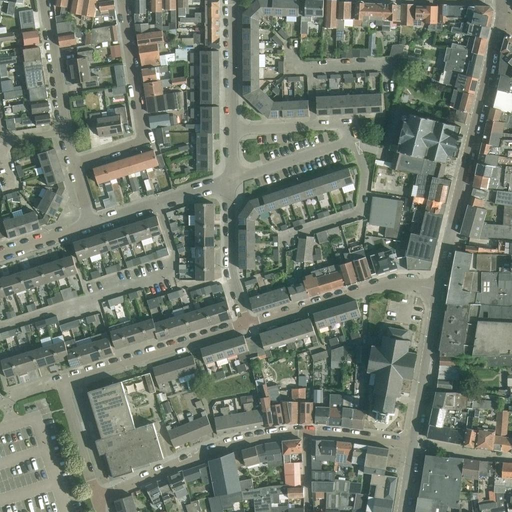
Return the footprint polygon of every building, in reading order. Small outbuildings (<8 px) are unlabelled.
[(0,0),(0,1),(8,3),(7,9),(6,15),(13,16),(14,10),(15,3),(22,4),(22,0),(0,0)] [(65,22),(66,17),(67,8),(68,0),(56,0),(55,6),(62,7),(61,16),(56,17),(57,19),(57,24),(65,22)] [(72,0),(70,13),(77,14),(82,15),(81,20),(94,22),(97,1),(96,0),(72,0)] [(97,1),(94,18),(102,17),(113,15),(113,21),(117,20),(115,10),(114,1),(108,2),(108,0),(106,0),(102,0),(100,1),(97,1)] [(137,35),(150,33),(149,23),(143,23),(143,18),(140,18),(140,14),(147,14),(146,0),(135,0),(135,19),(136,26),(137,35)] [(157,12),(157,32),(164,31),(163,12),(162,0),(150,0),(151,12),(157,12)] [(176,0),(165,0),(165,10),(171,10),(172,23),(169,23),(170,30),(177,30),(176,19),(176,0)] [(178,0),(179,18),(181,18),(186,18),(186,8),(189,8),(188,5),(188,0),(178,0)] [(201,1),(206,1),(206,8),(220,8),(219,0),(188,0),(188,5),(201,5),(201,1)] [(258,0),(252,6),(262,18),(265,15),(271,16),(271,0),(258,0)] [(285,0),(277,0),(271,0),(271,16),(285,16),(285,0)] [(299,1),(285,0),(285,16),(299,17),(299,3),(299,1)] [(306,3),(299,3),(299,17),(302,17),(302,34),(308,34),(308,22),(312,22),(312,18),(313,18),(313,17),(324,17),(324,0),(315,0),(306,0),(306,1),(306,3)] [(325,28),(337,29),(338,3),(338,1),(326,0),(325,28)] [(337,29),(337,41),(344,41),(345,27),(345,19),(351,20),(352,3),(349,3),(348,1),(344,1),(343,3),(338,3),(337,29)] [(363,27),(369,27),(370,20),(370,11),(369,11),(369,4),(364,4),(364,2),(357,1),(357,4),(356,4),(356,19),(363,19),(363,27)] [(401,27),(401,25),(402,5),(398,5),(396,5),(396,3),(390,3),(390,5),(385,5),(385,11),(384,11),(383,26),(383,31),(391,31),(391,26),(401,27)] [(376,26),(383,26),(384,11),(385,11),(385,5),(369,4),(369,11),(370,11),(370,20),(377,20),(376,26)] [(401,25),(413,26),(414,6),(402,5),(401,25)] [(447,26),(448,6),(438,5),(438,7),(425,7),(416,7),(416,20),(424,20),(424,22),(431,23),(430,24),(429,26),(429,29),(430,31),(437,31),(443,31),(444,25),(447,26)] [(244,14),(244,24),(260,24),(260,21),(262,18),(252,6),(244,14)] [(448,6),(447,24),(462,24),(467,24),(472,24),(476,7),(455,6),(448,6)] [(472,24),(490,28),(492,24),(490,23),(493,14),(493,11),(492,11),(491,9),(491,7),(476,7),(472,24)] [(196,18),(220,18),(220,8),(206,8),(206,13),(196,13),(196,18)] [(32,10),(18,12),(20,24),(21,31),(35,29),(34,21),(32,10)] [(186,18),(181,18),(181,23),(202,23),(202,28),(206,28),(220,28),(220,18),(196,18),(186,18)] [(57,24),(59,35),(71,34),(71,31),(76,31),(76,26),(73,23),(73,21),(65,22),(57,24)] [(244,24),(244,39),(260,39),(260,24),(244,24)] [(488,39),(490,28),(472,24),(467,24),(462,24),(460,29),(453,27),(451,32),(476,37),(488,39)] [(92,34),(92,37),(117,33),(116,26),(93,29),(92,29),(92,34)] [(194,38),(220,38),(220,28),(206,28),(206,35),(194,35),(194,38)] [(279,32),(287,41),(290,37),(282,29),(279,32)] [(0,41),(23,39),(24,46),(38,44),(36,31),(22,33),(22,32),(0,34),(0,41)] [(71,34),(59,35),(61,47),(77,45),(76,38),(82,37),(82,32),(77,33),(76,31),(71,31),(71,34)] [(157,32),(150,33),(137,35),(143,70),(161,67),(158,43),(164,43),(164,31),(157,32)] [(92,37),(91,45),(118,41),(117,33),(92,37)] [(273,39),(281,47),(284,43),(276,35),(273,39)] [(501,54),(500,62),(507,62),(511,57),(511,36),(505,37),(501,52),(501,54)] [(457,49),(464,50),(484,55),(485,49),(488,39),(476,37),(476,39),(474,39),(472,39),(470,43),(472,45),(474,46),(473,49),(458,44),(457,49)] [(194,38),(178,39),(178,49),(194,49),(194,47),(198,47),(198,49),(206,49),(219,49),(220,49),(220,38),(194,38)] [(244,39),(244,54),(260,54),(260,39),(244,39)] [(393,45),(390,57),(402,59),(406,44),(393,45)] [(447,71),(456,73),(479,79),(484,55),(464,50),(457,49),(452,48),(452,49),(448,47),(444,61),(447,62),(444,70),(447,71)] [(0,65),(23,63),(41,60),(39,48),(22,50),(23,56),(0,58),(0,65)] [(69,66),(70,72),(90,69),(89,62),(95,61),(94,50),(78,53),(79,59),(69,60),(70,66),(69,66)] [(219,67),(220,67),(220,62),(219,62),(219,51),(201,52),(201,104),(220,104),(219,93),(220,93),(220,88),(219,67)] [(244,54),(244,69),(260,69),(260,54),(244,54)] [(23,63),(26,90),(44,87),(41,60),(23,63)] [(500,75),(496,90),(511,93),(511,78),(509,78),(511,67),(511,66),(508,63),(507,62),(500,62),(499,74),(499,75),(500,75)] [(278,66),(267,65),(266,73),(277,74),(278,66)] [(143,70),(145,83),(158,81),(157,73),(165,72),(164,66),(161,67),(143,70)] [(90,69),(70,72),(71,79),(72,79),(73,84),(83,83),(83,89),(99,86),(97,76),(91,77),(90,69)] [(244,69),(244,84),(260,84),(260,69),(244,69)] [(475,93),(479,79),(456,73),(447,71),(444,84),(450,85),(450,88),(457,90),(475,95),(475,93)] [(158,81),(145,83),(147,97),(164,94),(163,88),(173,86),(173,85),(187,83),(186,77),(172,79),(158,81)] [(0,84),(1,93),(3,93),(13,92),(11,80),(0,82),(0,84)] [(244,96),(251,102),(262,91),(260,89),(260,84),(244,84),(244,96)] [(44,87),(26,90),(13,92),(3,93),(4,100),(15,98),(15,97),(24,96),(24,95),(26,95),(26,96),(29,96),(30,102),(46,99),(47,97),(46,93),(45,92),(44,87)] [(454,99),(456,100),(453,109),(457,110),(454,121),(467,124),(471,107),(475,95),(457,90),(454,99)] [(495,90),(491,107),(511,112),(511,109),(511,93),(496,90),(495,90)] [(251,102),(261,112),(272,101),(262,91),(251,102)] [(164,94),(147,97),(149,113),(178,108),(176,92),(164,94)] [(373,113),(384,112),(383,94),(317,98),(318,116),(328,115),(328,116),(334,116),(334,115),(368,113),(368,114),(373,114),(373,113)] [(46,101),(18,105),(11,106),(12,114),(20,113),(20,112),(31,110),(31,114),(48,112),(46,101)] [(272,101),(261,112),(269,119),(282,118),(281,102),(275,103),(272,101)] [(309,101),(295,102),(296,118),(310,117),(309,101)] [(295,102),(281,102),(282,118),(296,118),(295,102)] [(116,115),(108,116),(111,136),(118,135),(118,134),(123,133),(122,124),(127,123),(125,107),(115,109),(116,115)] [(201,107),(201,133),(201,134),(213,134),(220,134),(220,123),(220,117),(219,117),(219,107),(201,107)] [(491,107),(488,120),(509,123),(511,112),(491,107)] [(111,136),(108,116),(101,118),(100,113),(90,115),(91,128),(97,127),(99,137),(104,136),(104,137),(111,136)] [(22,125),(35,123),(36,126),(50,124),(48,114),(21,118),(22,125)] [(169,114),(149,117),(151,130),(156,129),(168,127),(171,126),(169,114)] [(391,150),(397,152),(446,163),(447,156),(458,158),(464,136),(460,135),(462,127),(410,114),(409,117),(406,116),(399,143),(400,143),(399,146),(393,144),(391,150)] [(7,129),(10,131),(16,130),(14,119),(6,120),(7,129)] [(511,139),(511,134),(503,133),(504,127),(511,128),(511,123),(509,123),(488,120),(483,143),(494,143),(495,142),(501,142),(502,139),(511,139)] [(168,127),(156,129),(159,145),(170,143),(168,127)] [(198,133),(198,146),(213,146),(213,134),(201,134),(201,133),(198,133)] [(499,155),(511,156),(511,139),(502,139),(501,142),(495,142),(494,143),(483,143),(480,153),(492,155),(498,156),(499,155)] [(198,146),(198,158),(213,158),(213,146),(198,146)] [(37,154),(40,165),(57,159),(54,149),(37,154)] [(142,154),(151,184),(156,183),(154,178),(156,178),(153,167),(159,165),(160,169),(166,168),(161,154),(156,156),(154,150),(142,154)] [(392,169),(419,176),(419,174),(442,179),(446,163),(397,152),(392,169)] [(480,153),(478,163),(499,167),(499,165),(511,166),(511,156),(499,155),(498,156),(492,155),(480,153)] [(142,154),(130,158),(135,173),(141,171),(148,196),(154,194),(151,184),(142,154)] [(130,158),(118,162),(123,177),(129,175),(134,192),(140,190),(135,173),(130,158)] [(213,158),(198,158),(198,171),(213,171),(213,158)] [(40,165),(44,175),(61,170),(57,159),(40,165)] [(118,162),(106,165),(117,202),(123,200),(116,179),(123,177),(118,162)] [(504,188),(505,189),(508,166),(499,165),(499,167),(478,163),(475,175),(491,178),(497,179),(505,180),(504,188)] [(117,202),(106,165),(94,169),(99,184),(104,182),(110,199),(104,200),(106,209),(118,205),(117,202)] [(349,169),(336,173),(341,187),(354,183),(349,169)] [(56,183),(57,189),(64,189),(61,182),(64,181),(61,170),(44,175),(47,186),(56,183)] [(336,173),(324,177),(329,191),(341,187),(336,173)] [(452,181),(442,179),(419,174),(419,176),(417,186),(415,195),(415,196),(446,204),(447,204),(452,181)] [(488,190),(491,178),(475,175),(473,187),(488,190)] [(324,177),(312,181),(317,195),(319,201),(324,199),(322,193),(329,191),(324,177)] [(312,181),(300,185),(305,199),(317,195),(312,181)] [(300,185),(287,189),(292,203),(305,199),(300,185)] [(473,188),(471,196),(486,201),(488,193),(473,188)] [(46,190),(41,199),(57,208),(63,197),(60,196),(64,189),(57,189),(55,194),(46,190)] [(287,189),(275,193),(280,207),(292,203),(287,189)] [(505,205),(511,206),(511,191),(509,192),(497,191),(495,204),(505,205)] [(275,193),(263,198),(268,212),(280,207),(275,193)] [(415,196),(413,208),(414,208),(413,211),(415,212),(412,221),(423,224),(426,211),(436,213),(443,215),(446,204),(415,196)] [(471,196),(468,205),(483,209),(486,201),(471,196)] [(372,225),(386,227),(385,237),(398,239),(404,201),(375,197),(372,225)] [(250,202),(245,209),(257,218),(259,214),(268,212),(263,198),(250,202)] [(45,214),(42,220),(46,224),(50,217),(52,218),(57,208),(41,199),(36,210),(45,214)] [(196,215),(214,215),(214,204),(196,204),(196,215)] [(468,205),(460,234),(468,236),(469,237),(479,239),(499,240),(507,240),(508,225),(503,225),(487,224),(487,223),(484,222),(487,210),(483,209),(468,205)] [(508,225),(511,225),(511,206),(505,205),(503,225),(508,225)] [(240,217),(240,230),(255,230),(255,221),(257,218),(245,209),(240,217)] [(412,233),(407,254),(408,270),(415,270),(415,267),(431,269),(438,239),(442,221),(435,219),(436,213),(426,211),(423,224),(420,235),(412,233)] [(33,212),(23,216),(29,232),(39,229),(38,226),(46,224),(42,220),(36,221),(33,212)] [(196,226),(214,226),(214,215),(196,215),(196,226)] [(23,216),(12,219),(18,235),(29,232),(23,216)] [(157,216),(146,220),(152,237),(162,233),(157,216)] [(0,232),(0,238),(7,236),(7,239),(18,235),(12,219),(2,222),(5,231),(0,232)] [(146,220),(136,223),(141,240),(152,237),(146,220)] [(136,223),(126,226),(131,243),(141,240),(136,223)] [(126,226),(115,230),(121,247),(126,245),(131,243),(126,226)] [(196,236),(214,237),(214,226),(196,226),(196,236)] [(338,227),(328,230),(331,241),(342,237),(338,227)] [(115,230),(105,233),(111,250),(121,247),(115,230)] [(240,230),(240,243),(255,243),(255,230),(240,230)] [(320,244),(331,241),(328,230),(316,233),(320,244)] [(105,233),(95,236),(100,253),(111,250),(105,233)] [(95,236),(84,239),(90,257),(100,253),(95,236)] [(196,247),(214,247),(214,237),(196,236),(196,247)] [(307,236),(307,239),(305,257),(306,261),(317,261),(317,256),(313,256),(314,237),(307,236)] [(305,257),(307,239),(300,238),(297,262),(306,261),(305,257)] [(90,257),(84,239),(74,243),(79,260),(90,257)] [(466,246),(465,252),(473,253),(492,254),(497,255),(511,255),(511,240),(507,240),(499,240),(499,249),(489,249),(466,246)] [(240,243),(240,256),(255,256),(255,243),(240,243)] [(362,245),(348,249),(350,253),(352,261),(358,282),(373,278),(362,245)] [(196,258),(214,258),(214,247),(196,247),(192,247),(192,253),(196,253),(196,258)] [(167,249),(157,252),(159,259),(169,255),(167,249)] [(446,304),(448,304),(482,306),(480,273),(491,273),(492,254),(473,253),(465,252),(456,250),(446,304)] [(395,268),(397,267),(395,261),(392,251),(384,254),(384,251),(379,253),(379,254),(372,256),(375,267),(376,267),(378,273),(379,272),(381,273),(383,272),(384,271),(391,269),(392,270),(395,269),(395,268)] [(148,262),(159,259),(157,252),(146,256),(148,262)] [(352,261),(350,253),(344,254),(347,263),(339,265),(345,286),(358,282),(352,261)] [(511,273),(511,255),(511,263),(503,263),(503,268),(500,267),(500,265),(497,265),(497,255),(492,254),(491,273),(511,273)] [(73,256),(62,259),(67,277),(78,273),(73,256)] [(148,262),(146,256),(136,259),(138,265),(148,262)] [(255,256),(240,256),(240,269),(255,269),(255,256)] [(196,269),(214,269),(214,258),(196,258),(196,269)] [(62,259),(51,263),(57,280),(67,277),(62,259)] [(138,265),(136,259),(126,262),(128,268),(138,265)] [(51,263),(41,266),(47,283),(57,280),(51,263)] [(338,265),(321,270),(327,292),(345,286),(339,265),(338,265)] [(41,266),(31,269),(36,286),(47,283),(41,266)] [(117,272),(115,266),(106,269),(108,275),(117,272)] [(31,269),(21,272),(26,290),(36,286),(31,269)] [(214,269),(196,269),(196,273),(196,280),(215,280),(214,280),(214,269)] [(303,278),(305,283),(309,297),(327,292),(321,270),(312,272),(312,275),(303,278)] [(21,272),(10,276),(16,293),(26,290),(21,272)] [(511,273),(491,273),(480,273),(482,306),(491,306),(491,313),(507,314),(509,312),(511,312),(511,273)] [(10,276),(0,279),(6,296),(16,293),(10,276)] [(309,297),(305,283),(303,278),(297,279),(299,285),(289,288),(293,302),(309,297)] [(286,287),(274,291),(279,306),(291,302),(286,287)] [(180,297),(178,291),(168,294),(170,301),(180,297)] [(274,291),(262,294),(267,309),(279,306),(274,291)] [(56,297),(52,298),(54,305),(64,301),(62,294),(56,296),(56,297)] [(267,309),(262,294),(250,298),(254,313),(267,309)] [(159,304),(157,297),(148,300),(150,307),(159,304)] [(54,305),(52,298),(42,302),(44,308),(54,305)] [(356,300),(346,304),(350,319),(361,315),(356,300)] [(227,301),(216,304),(222,322),(232,318),(227,301)] [(216,304),(206,308),(211,325),(222,322),(216,304)] [(346,304),(335,307),(340,322),(350,319),(346,304)] [(511,312),(509,312),(507,314),(491,313),(491,306),(482,306),(448,304),(447,307),(447,311),(480,316),(479,321),(511,322),(511,312)] [(183,307),(185,314),(191,331),(201,328),(196,311),(190,312),(188,306),(183,307)] [(335,307),(324,311),(329,326),(340,322),(335,307)] [(206,308),(196,311),(201,328),(211,325),(206,308)] [(329,326),(324,311),(313,314),(318,329),(329,326)] [(461,356),(479,356),(511,353),(511,322),(479,321),(480,316),(447,311),(440,350),(440,356),(461,356)] [(185,314),(175,317),(180,334),(191,331),(185,314)] [(175,317),(164,320),(170,338),(180,334),(175,317)] [(270,331),(260,334),(267,354),(268,357),(272,356),(271,351),(269,352),(269,349),(287,343),(288,346),(287,346),(288,351),(297,348),(295,343),(294,344),(293,341),(312,335),(313,338),(312,338),(314,346),(319,345),(316,334),(311,318),(300,321),(299,318),(294,320),(295,323),(275,329),(275,326),(269,328),(270,331)] [(153,319),(142,322),(147,339),(157,336),(158,336),(154,324),(153,319)] [(80,320),(70,323),(72,329),(82,326),(80,320)] [(127,346),(137,343),(132,325),(131,320),(120,324),(127,346)] [(164,320),(154,324),(158,336),(157,336),(159,341),(170,338),(164,320)] [(132,325),(137,343),(147,339),(142,322),(132,325)] [(72,329),(70,323),(60,326),(62,332),(72,329)] [(127,346),(120,324),(109,327),(116,349),(127,346)] [(377,420),(387,422),(388,422),(388,421),(389,421),(390,414),(393,415),(394,415),(395,414),(393,413),(394,413),(395,413),(395,412),(394,411),(395,405),(396,405),(396,404),(395,403),(396,397),(400,397),(401,397),(401,396),(400,396),(401,390),(402,391),(402,390),(401,390),(402,385),(403,385),(403,384),(402,384),(403,378),(411,380),(411,381),(412,381),(412,380),(413,380),(418,353),(417,353),(417,352),(416,352),(416,353),(408,352),(409,347),(410,347),(409,346),(410,342),(411,342),(411,341),(410,341),(410,340),(407,340),(408,331),(389,327),(387,336),(384,336),(383,336),(382,336),(382,337),(383,337),(383,342),(382,342),(381,342),(382,343),(382,347),(374,346),(374,345),(373,345),(373,346),(372,346),(367,372),(368,372),(368,373),(369,373),(369,372),(377,374),(376,379),(375,379),(375,380),(376,380),(375,385),(374,385),(375,386),(374,391),(373,391),(373,392),(374,392),(372,399),(375,400),(376,401),(375,408),(373,407),(373,409),(374,409),(374,410),(373,410),(373,411),(374,411),(378,411),(376,420),(377,420)] [(4,332),(6,339),(11,338),(10,336),(17,334),(15,329),(9,331),(4,332)] [(101,334),(96,335),(103,358),(114,355),(109,338),(103,340),(101,334)] [(260,334),(253,336),(259,357),(267,354),(260,334)] [(93,343),(88,344),(93,362),(103,358),(96,335),(91,337),(93,343)] [(244,336),(223,342),(227,357),(249,351),(245,339),(244,336)] [(253,336),(245,339),(249,351),(250,355),(251,361),(259,358),(259,357),(253,336)] [(75,339),(65,342),(67,351),(69,358),(69,359),(72,368),(83,365),(77,348),(75,339)] [(86,339),(76,342),(77,348),(83,365),(93,362),(88,344),(86,339)] [(64,341),(53,344),(59,362),(69,359),(69,358),(67,351),(65,342),(64,341)] [(227,357),(223,342),(201,349),(206,364),(227,357)] [(53,344),(43,348),(49,365),(59,362),(53,344)] [(332,366),(344,366),(344,346),(332,350),(332,366)] [(357,362),(366,363),(367,346),(357,346),(357,362)] [(43,348),(33,351),(38,368),(49,365),(43,348)] [(11,352),(12,357),(18,374),(22,373),(23,375),(27,374),(27,371),(28,371),(22,354),(18,355),(16,351),(11,352)] [(33,351),(22,354),(28,371),(38,368),(33,351)] [(312,355),(314,361),(328,357),(327,351),(312,355)] [(483,368),(511,365),(511,353),(479,356),(479,367),(483,367),(483,368)] [(193,356),(180,360),(185,376),(194,373),(196,378),(200,377),(193,356)] [(461,367),(461,356),(440,356),(440,366),(439,373),(445,374),(445,366),(460,367),(461,367)] [(18,374),(12,357),(1,361),(7,378),(18,374)] [(180,360),(166,364),(171,380),(173,385),(177,384),(175,379),(185,376),(180,360)] [(171,380),(166,364),(153,368),(160,389),(164,388),(162,383),(171,380)] [(237,367),(239,373),(247,370),(245,364),(237,367)] [(438,379),(454,380),(459,380),(460,367),(445,366),(445,374),(439,373),(438,379)] [(216,373),(218,379),(226,377),(224,371),(216,373)] [(145,375),(150,394),(156,392),(151,373),(145,375)] [(267,384),(266,384),(269,394),(274,426),(285,424),(281,403),(275,405),(274,393),(272,387),(275,386),(273,375),(265,377),(267,384)] [(299,377),(299,389),(299,424),(313,425),(313,402),(305,402),(305,388),(306,387),(306,376),(299,377)] [(454,380),(438,379),(437,389),(453,390),(454,380)] [(122,382),(89,392),(100,429),(103,438),(96,440),(101,455),(107,453),(114,477),(133,472),(132,468),(164,458),(154,423),(136,428),(122,382)] [(261,408),(261,410),(264,427),(274,426),(269,394),(266,384),(261,385),(264,397),(259,398),(261,408)] [(280,401),(281,403),(285,424),(299,424),(299,389),(292,389),(292,400),(280,401)] [(313,389),(313,402),(322,402),(322,390),(313,389)] [(437,392),(433,408),(460,408),(462,408),(468,409),(468,394),(457,393),(437,392)] [(163,393),(157,394),(159,402),(167,400),(166,397),(165,394),(163,394),(163,393)] [(329,425),(342,426),(344,395),(330,394),(330,408),(329,425)] [(475,394),(468,394),(468,409),(469,409),(478,409),(496,409),(497,401),(475,400),(475,394)] [(342,426),(351,428),(355,396),(344,395),(342,426)] [(355,396),(351,428),(364,429),(365,411),(358,410),(360,396),(355,396)] [(169,401),(162,404),(166,414),(173,412),(169,401)] [(252,402),(248,403),(253,429),(264,427),(261,410),(252,411),(252,409),(253,407),(252,402)] [(247,412),(238,414),(241,431),(253,429),(248,403),(243,404),(244,409),(245,409),(246,410),(247,412)] [(230,433),(225,407),(220,408),(221,413),(222,413),(223,414),(224,416),(215,418),(218,435),(230,433)] [(229,407),(225,407),(230,433),(241,431),(238,414),(229,416),(229,413),(230,412),(229,407)] [(315,425),(329,425),(330,408),(316,407),(315,425)] [(460,408),(433,408),(430,424),(427,437),(448,441),(451,428),(452,428),(453,423),(455,423),(456,417),(458,417),(460,408)] [(460,408),(458,417),(456,417),(455,423),(453,423),(452,428),(451,428),(448,441),(463,444),(466,428),(467,428),(468,416),(468,412),(462,412),(462,408),(460,408)] [(468,416),(467,428),(466,428),(463,444),(463,445),(475,447),(479,410),(480,410),(480,409),(478,409),(469,409),(469,410),(474,410),(474,416),(468,416)] [(494,450),(502,451),(503,444),(495,443),(496,421),(484,419),(484,415),(480,415),(480,410),(479,410),(475,447),(494,450)] [(502,451),(511,453),(511,443),(511,437),(507,437),(509,411),(497,410),(496,421),(495,443),(503,444),(502,451)] [(203,417),(194,421),(200,437),(213,432),(205,411),(201,412),(203,417)] [(190,423),(181,426),(187,442),(200,437),(194,421),(192,416),(188,418),(190,423)] [(187,442),(181,426),(172,430),(170,425),(166,426),(174,447),(187,442)] [(284,455),(285,469),(300,468),(300,462),(291,463),(290,453),(303,452),(302,439),(283,441),(284,455)] [(312,442),(312,455),(312,471),(322,471),(322,461),(335,463),(337,442),(312,440),(312,442)] [(242,451),(234,453),(237,468),(246,465),(247,466),(249,466),(260,463),(260,462),(267,460),(282,458),(280,442),(265,444),(243,450),(242,450),(242,451)] [(337,442),(335,463),(352,464),(352,463),(353,454),(351,454),(353,443),(337,442)] [(363,475),(364,473),(368,445),(355,443),(353,454),(352,463),(360,464),(358,475),(363,475)] [(353,509),(353,511),(391,511),(397,477),(385,475),(389,448),(368,445),(364,473),(372,474),(371,484),(369,495),(361,494),(356,493),(353,509)] [(199,465),(183,471),(185,480),(201,474),(205,484),(212,481),(215,496),(220,495),(242,491),(254,489),(252,479),(240,481),(237,468),(234,453),(234,452),(209,461),(199,465)] [(459,508),(462,477),(463,459),(449,457),(449,458),(427,456),(424,484),(422,484),(421,487),(419,497),(441,501),(449,506),(451,507),(459,508)] [(479,480),(479,476),(480,461),(463,459),(462,477),(479,480)] [(488,474),(495,474),(495,462),(480,461),(479,476),(488,476),(488,474)] [(495,474),(495,478),(511,479),(511,463),(503,463),(495,462),(495,474)] [(163,480),(168,496),(174,494),(173,492),(187,487),(185,480),(183,472),(183,471),(168,477),(163,480)] [(312,481),(313,491),(327,492),(326,499),(326,509),(325,511),(340,511),(342,492),(349,493),(350,482),(351,473),(336,471),(322,471),(312,471),(312,481)] [(300,474),(285,475),(286,485),(289,485),(288,481),(301,481),(300,474)] [(494,493),(496,493),(504,493),(505,496),(507,496),(506,494),(508,494),(508,492),(506,492),(506,488),(511,488),(511,479),(495,478),(494,491),(494,493)] [(179,511),(174,494),(168,496),(163,480),(158,482),(164,501),(167,511),(202,511),(199,500),(191,502),(191,504),(186,505),(188,511),(179,511)] [(154,505),(164,501),(158,481),(147,487),(152,500),(154,505)] [(276,486),(270,486),(254,489),(242,491),(243,500),(254,499),(255,511),(272,511),(272,504),(275,504),(275,495),(283,494),(288,494),(288,488),(301,487),(301,481),(288,481),(289,485),(276,485),(276,486)] [(356,493),(361,494),(362,483),(350,482),(349,493),(356,493)] [(288,488),(288,494),(288,498),(304,497),(304,487),(301,487),(288,488)] [(243,500),(242,491),(220,495),(223,511),(234,511),(233,503),(243,501),(243,500)] [(319,499),(326,499),(327,492),(313,491),(313,501),(319,501),(319,499)] [(353,511),(353,509),(353,506),(349,506),(349,493),(342,492),(340,511),(353,511)] [(508,511),(506,503),(505,496),(504,493),(496,493),(497,502),(490,503),(479,505),(480,510),(481,510),(481,511),(508,511)] [(272,504),(272,511),(289,511),(289,509),(289,506),(278,506),(278,504),(284,503),(283,494),(275,495),(275,504),(272,504)] [(115,501),(117,509),(135,503),(132,495),(115,501)] [(223,511),(220,495),(215,496),(209,498),(211,511),(223,511)] [(446,511),(449,506),(441,501),(419,497),(416,511),(446,511)] [(117,509),(118,511),(135,511),(137,511),(135,503),(117,509)]
